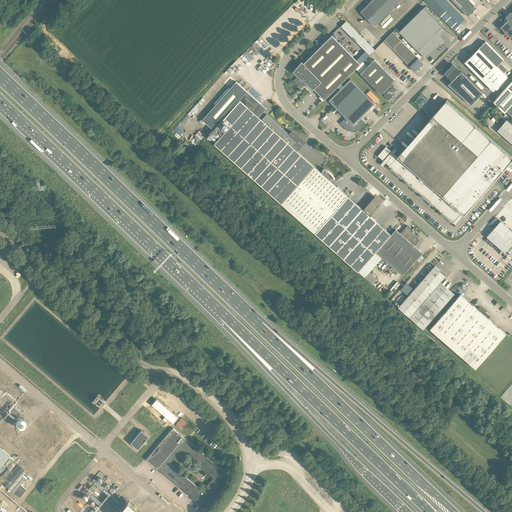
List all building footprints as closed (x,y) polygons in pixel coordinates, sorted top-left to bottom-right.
[(375,26),(401,0),(372,0),(360,12),(375,26)] [(426,0),(425,1),(436,12),(454,30),(465,19),(446,0),(426,0)] [(451,0),(468,16),(477,7),(469,0),(451,0)] [(424,7),(399,32),(425,58),(443,40),(440,36),(447,29),(424,7)] [(511,16),(501,27),(511,37),(511,16)] [(341,26),(369,55),(374,50),(346,21),(341,26)] [(392,48),(413,70),(415,72),(416,71),(415,70),(420,65),(421,65),(421,62),(422,61),(400,40),(393,32),(384,40),(392,48)] [(325,99),(355,69),(360,64),(335,39),(332,35),(303,63),(302,62),(298,66),(299,66),(300,67),(296,71),(300,75),(293,81),(300,88),(305,83),(313,90),(314,89),(325,99)] [(464,62),(493,91),(507,76),(497,66),(503,59),(485,41),(464,62)] [(363,61),(360,64),(355,69),(381,94),(382,93),(384,94),(384,96),(387,99),(389,99),(392,97),(392,93),(389,93),(389,91),(394,91),(395,90),(395,88),(394,86),(392,86),(390,85),(395,80),(374,59),(367,66),(363,61)] [(471,104),(483,93),(461,71),(460,72),(453,65),(446,73),(453,80),(448,84),(471,104)] [(358,130),(359,131),(367,123),(361,117),(375,103),(351,79),(329,100),(346,117),(340,123),(348,131),(349,129),(349,130),(350,130),(351,131),(352,131),(353,131),(354,131),(355,131),(356,131),(357,130),(358,130)] [(511,80),(493,102),(505,113),(507,111),(511,115),(511,80)] [(213,129),(207,137),(281,204),(358,272),(392,234),(371,216),(370,215),(382,201),(377,198),(375,200),(373,198),(363,209),(362,208),(348,196),(330,181),(334,179),(335,179),(334,178),(334,177),(333,176),(333,175),(332,174),(332,173),(331,172),(330,172),(329,171),(328,170),(327,169),(326,169),(325,168),(323,168),(322,173),(296,150),(303,142),(292,131),(289,134),(267,114),(262,120),(253,112),(261,103),(236,81),(202,119),(213,129)] [(511,156),(446,100),(429,120),(431,122),(403,154),(401,152),(397,156),(394,153),(397,150),(394,148),(392,151),(386,146),(378,156),(383,161),(380,164),(383,166),(386,163),(389,166),(454,223),(462,213),(464,215),(500,174),(502,172),(511,159),(511,156)] [(511,124),(507,120),(497,130),(511,143),(511,124)] [(488,237),(485,240),(494,249),(497,246),(505,252),(511,243),(511,227),(507,223),(505,225),(501,221),(487,236),(488,237)] [(396,229),(392,234),(358,272),(365,278),(382,258),(402,276),(423,252),(415,245),(420,239),(413,232),(414,230),(408,225),(401,233),(396,229)] [(423,329),(454,294),(440,281),(445,276),(434,266),(398,307),(409,317),(423,329)] [(430,329),(475,368),(506,334),(488,319),(491,316),(480,307),(478,309),(460,294),(430,329)] [(16,422),(16,423),(16,425),(17,426),(18,427),(20,428),(22,428),(23,427),(24,426),(25,425),(26,423),(26,422),(26,420),(25,419),(23,418),(22,417),(20,417),(19,418),(17,419),(16,420),(16,422)] [(182,430),(188,422),(182,417),(175,425),(182,430)] [(157,468),(203,507),(229,476),(173,428),(146,459),(157,468)] [(141,430),(131,443),(138,449),(149,437),(141,430)] [(0,482),(2,480),(0,478),(0,470),(5,465),(2,463),(9,455),(0,446),(0,482)] [(18,464),(2,482),(13,492),(29,473),(18,464)] [(144,511),(126,496),(114,510),(116,511),(144,511)]
